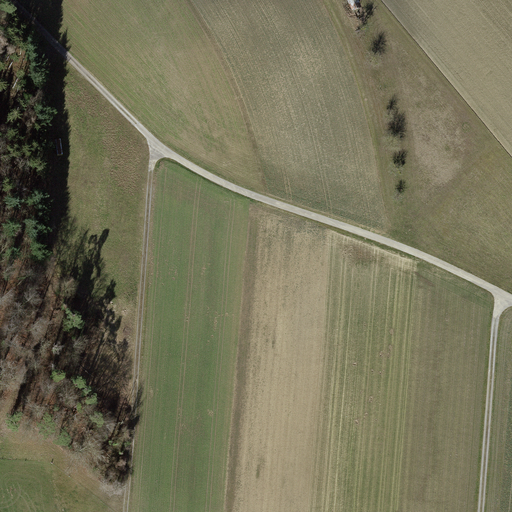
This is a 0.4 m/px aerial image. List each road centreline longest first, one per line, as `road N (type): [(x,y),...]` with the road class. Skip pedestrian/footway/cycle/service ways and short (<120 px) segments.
road 1 (track): [(155,142),(249,195),(403,247),(511,299)]
road 2 (track): [(155,142),(125,511)]
road 3 (track): [(482,511),(499,293)]
road 4 (track): [(11,0),(155,142)]
